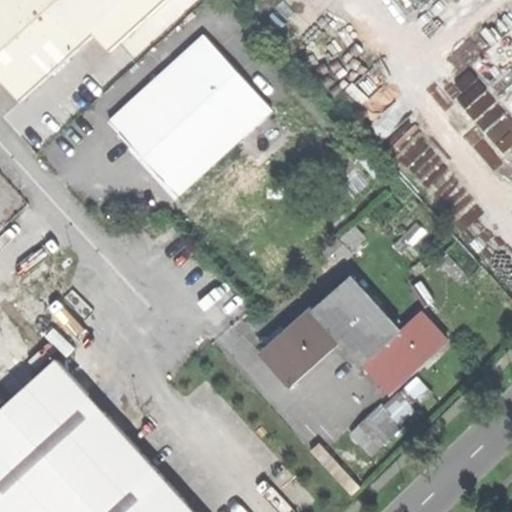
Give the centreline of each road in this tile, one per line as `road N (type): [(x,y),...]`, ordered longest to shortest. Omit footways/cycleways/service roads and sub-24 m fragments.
road 1 (unclassified): [(0,153),(135,302)]
road 2 (unclassified): [(417,511),(511,420)]
